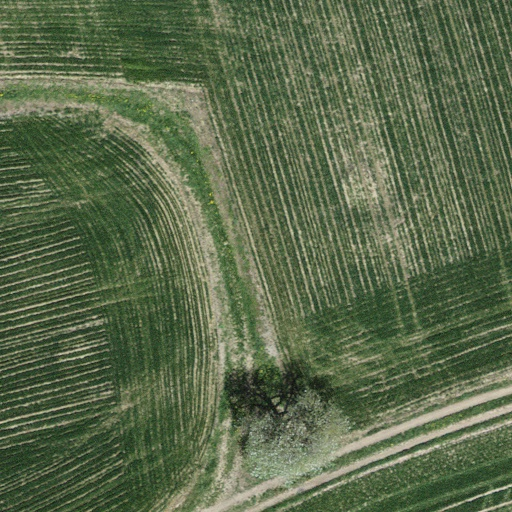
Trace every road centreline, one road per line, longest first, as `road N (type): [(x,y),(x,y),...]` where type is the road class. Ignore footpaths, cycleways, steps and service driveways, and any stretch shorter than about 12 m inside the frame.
road 1 (track): [(0,87),(112,90),(204,155),(244,287),(251,350),(241,433),(209,511)]
road 2 (track): [(225,511),(319,463),(511,393)]
